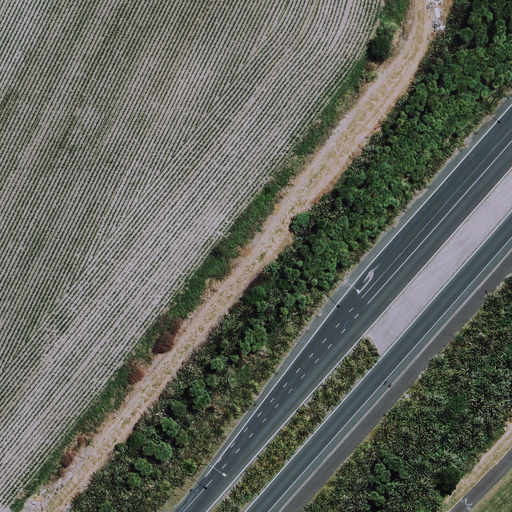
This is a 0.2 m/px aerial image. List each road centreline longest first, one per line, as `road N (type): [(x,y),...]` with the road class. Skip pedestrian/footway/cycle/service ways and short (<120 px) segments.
road 1 (primary): [(511,227),(264,511)]
road 2 (motorway): [(338,351),(356,291),(511,115)]
road 3 (primary): [(338,351),(511,155)]
road 4 (primary): [(194,511),(338,351)]
